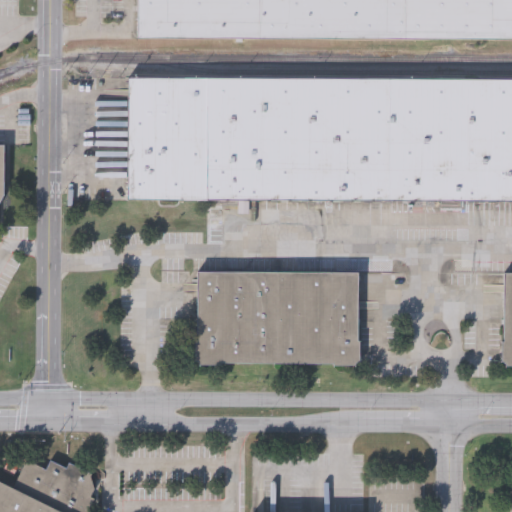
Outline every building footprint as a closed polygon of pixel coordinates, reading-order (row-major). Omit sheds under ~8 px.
[(511,0),(511,39),(137,38),(137,0),(511,0)] [(511,204),(127,202),(128,80),(511,82),(511,204)] [(358,368),(195,366),(196,274),(359,276),(358,368)] [(511,368),(503,368),(503,276),(511,276),(511,368)] [(0,511),(0,483),(13,489),(25,462),(28,463),(46,471),(49,462),(52,463),(66,469),(68,464),(95,476),(93,494),(85,511),(0,511)]
